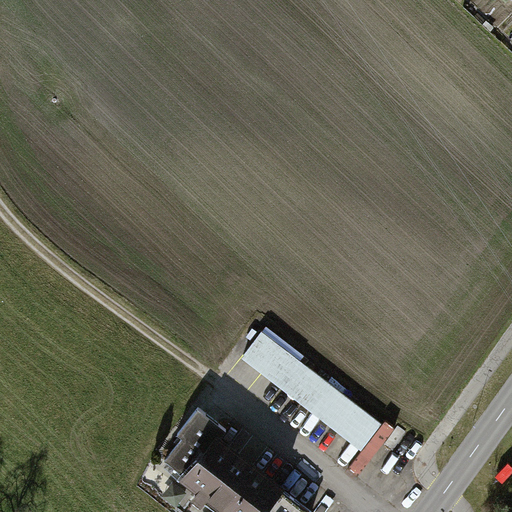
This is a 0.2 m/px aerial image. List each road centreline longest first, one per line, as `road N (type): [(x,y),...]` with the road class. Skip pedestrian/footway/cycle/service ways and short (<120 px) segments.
road 1 (track): [(0,207),(62,271),(220,385)]
road 2 (tertiary): [(511,402),(430,511)]
